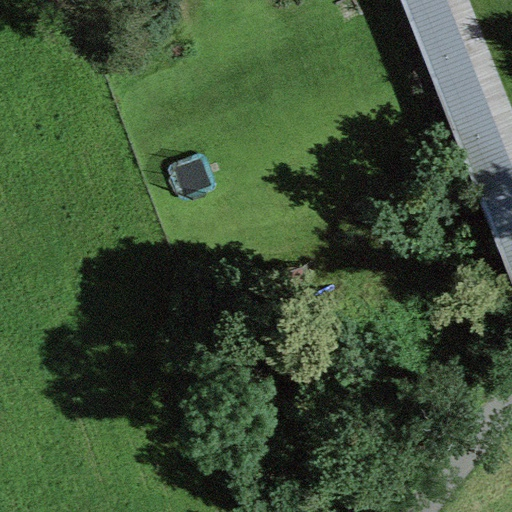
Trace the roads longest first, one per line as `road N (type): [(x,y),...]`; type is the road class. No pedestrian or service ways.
road 1 (primary): [(0,231),(154,180),(312,111),(503,0)]
road 2 (track): [(511,399),(421,511)]
